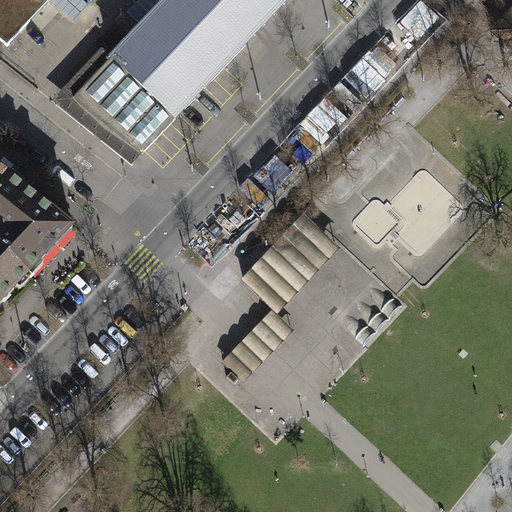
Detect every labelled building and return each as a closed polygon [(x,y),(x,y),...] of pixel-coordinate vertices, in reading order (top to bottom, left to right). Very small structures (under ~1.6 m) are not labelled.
[(511,11),(492,33),(511,51),(511,11)] [(0,191),(11,178),(0,168),(0,191)] [(0,247),(29,275),(74,228),(11,178),(0,191),(0,229),(3,232),(0,234),(0,247)] [(297,230),(287,240),(314,267),(325,256),(297,230)] [(0,305),(29,275),(0,247),(0,305)] [(266,262),(245,284),(273,310),(293,289),(266,262)]
